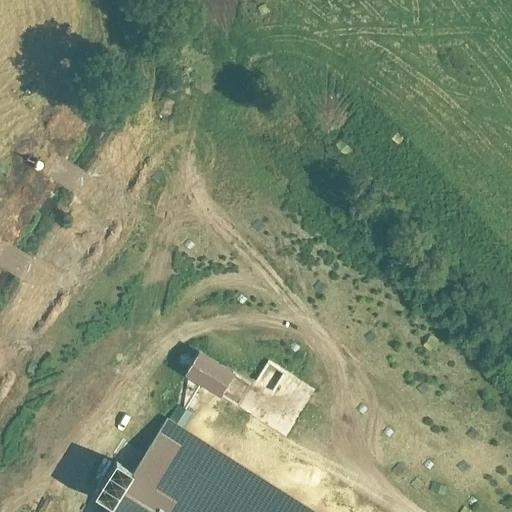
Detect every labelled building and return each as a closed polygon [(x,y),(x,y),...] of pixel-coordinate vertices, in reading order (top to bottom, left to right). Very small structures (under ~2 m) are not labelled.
[(106,152),(117,134),(83,114),(73,132),(106,152)] [(61,226),(71,209),(43,193),(33,210),(61,226)] [(0,271),(0,294),(13,302),(23,284),(0,271)] [(214,392),(227,367),(189,347),(176,373),(214,392)] [(255,378),(275,388),(285,369),(265,359),(255,378)] [(307,511),(172,428),(119,511),(307,511)] [(77,490),(100,505),(122,472),(99,457),(77,490)]
